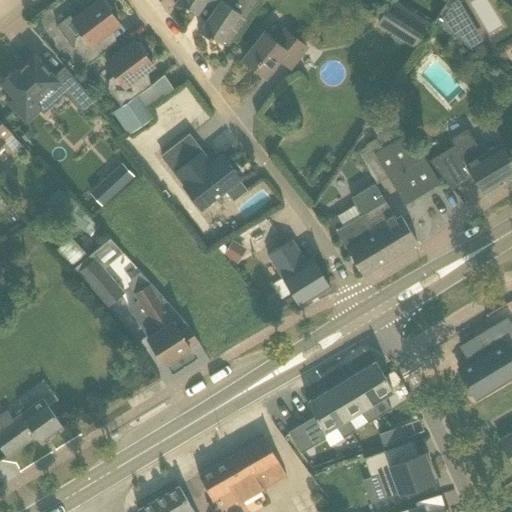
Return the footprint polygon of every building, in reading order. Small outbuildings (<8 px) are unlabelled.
[(87,64),(117,42),(116,41),(108,31),(120,23),(112,13),(113,8),(107,1),(102,0),(98,0),(72,20),(81,32),(75,37),(74,46),(87,64)] [(203,4),(206,0),(176,0),(175,1),(187,9),(189,7),(197,13),(203,4)] [(206,0),(203,4),(213,11),(199,30),(211,39),(213,37),(221,42),(239,15),(246,19),(258,1),(258,0),(206,0)] [(470,47),(476,43),(455,8),(461,4),(458,0),(447,0),(434,20),(470,47)] [(378,25),(414,46),(428,23),(393,1),(378,25)] [(243,58),(266,76),(279,59),(291,68),(307,47),(285,30),(276,41),(264,31),(243,58)] [(150,83),(150,82),(149,82),(142,73),(153,65),(146,55),(146,49),(141,42),(136,42),(135,40),(106,62),(115,74),(109,79),(107,88),(120,105),(150,83)] [(35,55),(17,72),(15,70),(1,82),(12,94),(6,99),(26,121),(41,107),(35,101),(58,80),(35,55)] [(416,83),(401,73),(389,89),(405,100),(416,83)] [(74,76),(60,89),(82,112),(95,101),(74,76)] [(383,99),(390,87),(376,78),(369,90),(383,99)] [(151,116),(137,95),(113,112),(128,132),(151,116)] [(0,150),(3,147),(0,144),(3,141),(2,139),(10,131),(0,119),(0,150)] [(424,157),(391,119),(374,130),(384,148),(375,153),(405,202),(439,182),(424,157)] [(473,177),(483,193),(511,175),(511,159),(502,143),(483,154),(471,132),(453,143),(455,145),(429,160),(453,189),(473,177)] [(202,207),(240,177),(236,171),(239,168),(232,158),(228,161),(222,154),(211,163),(201,150),(174,171),(202,207)] [(106,178),(90,193),(102,206),(118,191),(106,178)] [(66,218),(77,203),(64,193),(59,200),(53,208),(66,218)] [(402,215),(396,219),(385,200),(362,214),(356,204),(330,220),(363,275),(380,264),(379,263),(415,241),(415,243),(417,242),(402,215)] [(83,230),(91,219),(77,203),(66,218),(83,230)] [(84,252),(70,236),(55,250),(69,266),(84,252)] [(330,286),(313,258),(306,262),(291,239),(268,254),(282,277),(270,283),(279,297),(290,291),(299,305),(330,286)] [(246,248),(233,240),(223,254),(237,263),(246,248)] [(105,307),(123,294),(94,258),(77,271),(105,307)] [(189,347),(198,341),(189,326),(180,332),(149,283),(146,285),(135,272),(125,281),(134,292),(138,299),(129,305),(148,336),(147,336),(164,364),(190,348),(189,347)] [(485,352),(458,368),(476,398),(511,376),(511,326),(507,318),(476,337),(485,352)] [(364,389),(379,415),(391,408),(383,395),(393,390),(376,361),(351,376),(361,391),(364,389)] [(351,376),(329,389),(347,417),(348,417),(359,410),(369,421),(379,415),(364,389),(361,391),(351,376)] [(315,415),(300,424),(313,445),(326,438),(325,430),(334,425),(342,438),(355,430),(348,417),(347,417),(329,389),(307,402),(315,415)] [(42,442),(63,427),(43,398),(13,419),(10,414),(4,418),(3,416),(0,417),(0,445),(7,456),(36,435),(42,442)] [(300,424),(288,431),(301,452),(313,445),(300,424)] [(402,425),(390,429),(395,441),(407,437),(402,425)] [(395,441),(390,429),(379,433),(383,445),(395,441)] [(511,433),(500,441),(511,460),(511,433)] [(288,477),(265,437),(199,475),(214,501),(231,491),(239,505),(288,477)] [(394,478),(399,493),(434,480),(427,461),(424,462),(421,453),(418,454),(413,439),(363,457),(370,476),(377,474),(380,481),(394,478)] [(194,511),(179,486),(138,510),(139,511),(194,511)] [(437,511),(428,511),(426,503),(396,511),(449,511),(448,509),(437,511)]
